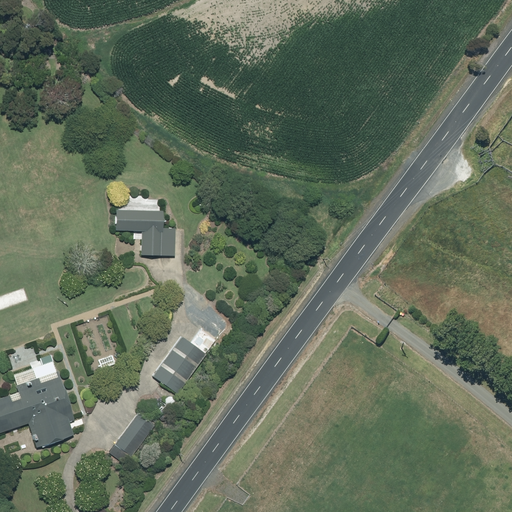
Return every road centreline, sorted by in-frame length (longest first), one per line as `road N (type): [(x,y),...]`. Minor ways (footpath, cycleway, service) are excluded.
road 1 (tertiary): [(169,511),(511,46)]
road 2 (unknown): [(71,511),(72,457),(169,327),(174,291),(164,265)]
